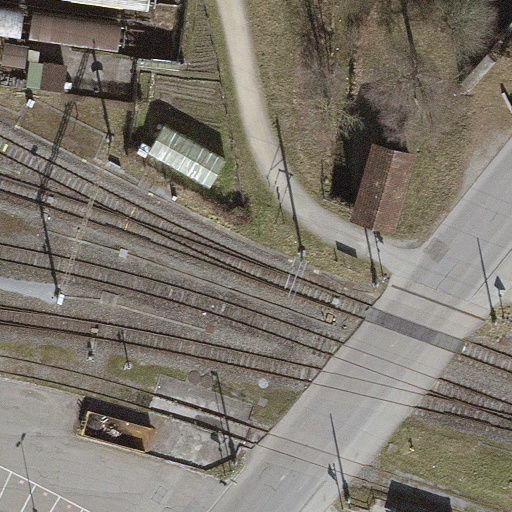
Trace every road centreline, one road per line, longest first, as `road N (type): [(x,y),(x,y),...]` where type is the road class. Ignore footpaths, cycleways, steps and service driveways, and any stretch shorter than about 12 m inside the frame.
road 1 (tertiary): [(257,511),(511,200)]
road 2 (track): [(447,279),(336,233),(289,193),(258,129),(229,0)]
